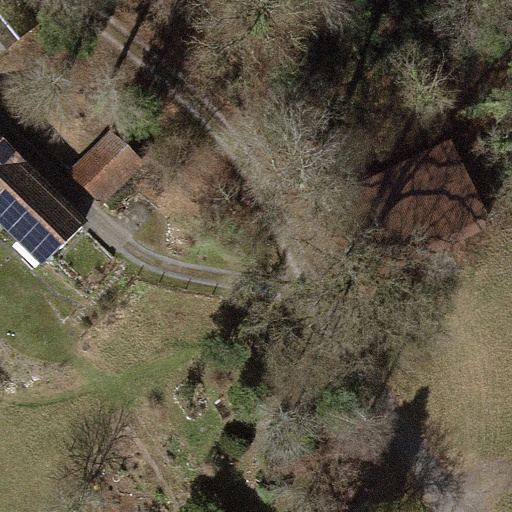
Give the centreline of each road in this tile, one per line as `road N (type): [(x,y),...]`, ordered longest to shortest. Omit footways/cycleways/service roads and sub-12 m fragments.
road 1 (track): [(80,0),(144,47),(243,160),(451,511)]
road 2 (track): [(326,296),(175,270),(143,256),(0,119)]
